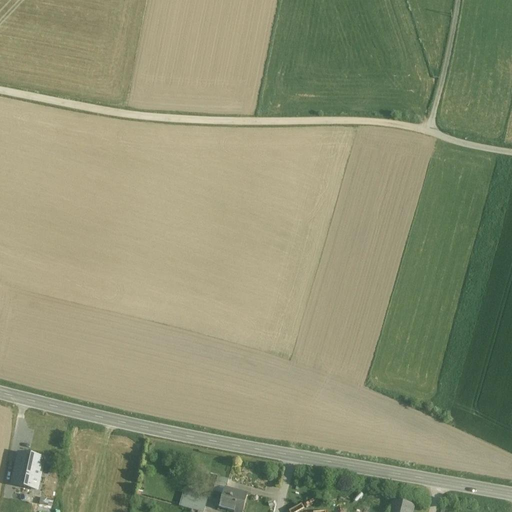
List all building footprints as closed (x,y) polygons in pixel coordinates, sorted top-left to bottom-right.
[(45,458),(21,452),(15,482),(39,487),(45,458)] [(217,477),(216,483),(227,486),(229,480),(217,477)] [(242,511),(247,496),(225,490),(221,505),(228,507),(227,511),(228,511),(242,511)] [(207,500),(195,496),(193,504),(204,508),(207,500)] [(25,511),(27,504),(5,500),(3,511),(9,511),(25,511)] [(412,511),(414,507),(393,501),(390,511),(412,511)]
